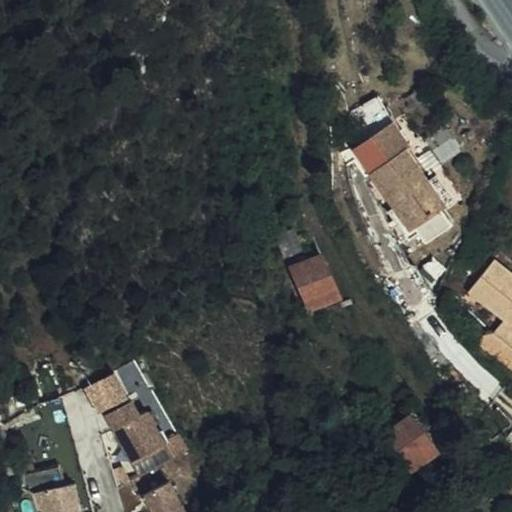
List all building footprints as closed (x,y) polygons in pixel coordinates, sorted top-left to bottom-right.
[(338,144),(390,219),(422,197),(403,170),(383,140),(391,135),(379,117),(338,144)] [(403,170),(422,197),(431,192),(412,164),(403,170)] [(278,259),(296,300),(325,286),(307,246),(278,259)] [(511,280),(502,273),(474,251),(449,280),(485,311),(474,324),(476,325),(469,328),(461,338),(510,378),(511,375),(511,353),(504,347),(511,337),(511,280)] [(511,267),(508,264),(502,273),(511,280),(511,267)] [(120,407),(94,423),(122,469),(153,450),(135,418),(128,421),(120,407)] [(386,433),(414,470),(440,450),(413,414),(386,433)] [(161,463),(153,450),(122,469),(129,482),(161,463)] [(32,492),(65,482),(60,465),(27,475),(32,492)] [(138,511),(171,511),(159,486),(133,499),(138,511)] [(68,511),(61,491),(33,500),(36,510),(31,511),(68,511)] [(36,510),(33,500),(20,505),(22,511),(31,511),(36,510)]
